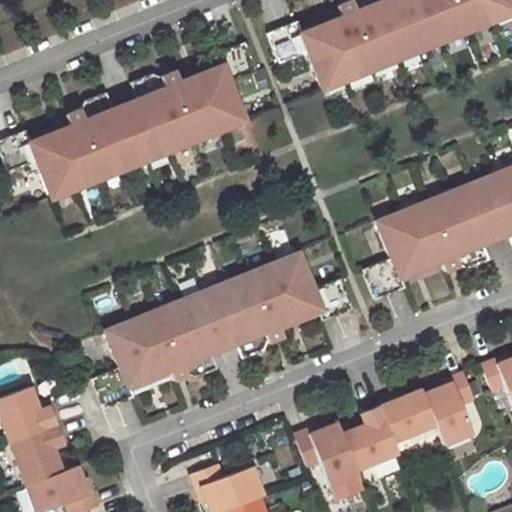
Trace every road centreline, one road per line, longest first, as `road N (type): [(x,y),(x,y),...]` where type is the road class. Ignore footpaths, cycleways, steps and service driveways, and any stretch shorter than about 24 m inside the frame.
road 1 (residential): [(153,511),(138,481),(147,447),(511,299)]
road 2 (residential): [(0,84),(213,0)]
